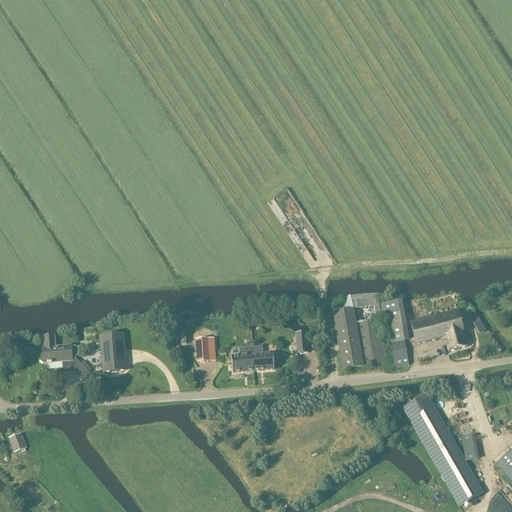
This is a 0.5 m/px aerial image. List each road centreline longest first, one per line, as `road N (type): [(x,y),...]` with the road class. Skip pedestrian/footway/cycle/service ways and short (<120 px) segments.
road 1 (unclassified): [(0,412),(511,362)]
road 2 (track): [(122,287),(511,252)]
